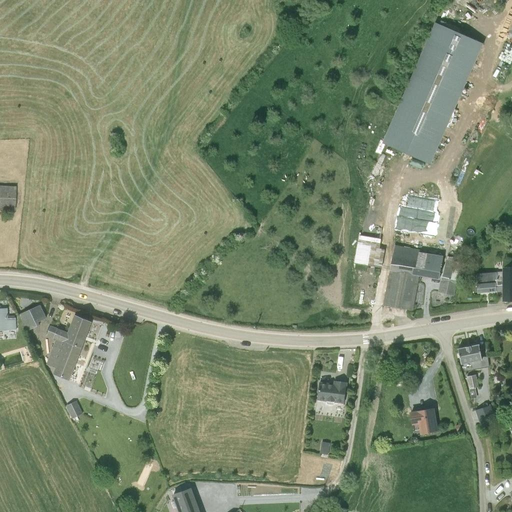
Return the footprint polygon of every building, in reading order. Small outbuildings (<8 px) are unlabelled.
[(436,21),(382,141),(430,163),(484,42),(436,21)] [(0,209),(14,210),(15,187),(0,186),(0,209)] [(436,234),(437,220),(398,219),(398,232),(436,234)] [(374,238),(383,239),(384,227),(375,226),(374,238)] [(369,245),(366,264),(377,266),(380,246),(369,245)] [(419,250),(394,246),(383,305),(411,310),(417,277),(438,280),(443,257),(418,252),(419,250)] [(442,277),(438,293),(452,297),(456,280),(463,281),(466,265),(445,260),(442,277)] [(477,293),(503,292),(503,303),(511,302),(511,267),(502,268),(502,272),(476,274),(477,293)] [(40,305),(19,315),(27,331),(39,325),(38,322),(46,318),(40,305)] [(8,308),(0,308),(0,330),(16,330),(16,318),(9,318),(8,308)] [(69,381),(91,321),(75,315),(68,332),(50,326),(46,336),(56,339),(46,365),(55,368),(53,375),(69,381)] [(478,345),(458,349),(461,365),(464,364),(482,361),(478,345)] [(482,361),(464,364),(465,372),(483,368),(482,361)] [(482,405),(475,375),(467,377),(473,408),(482,405)] [(333,386),(319,383),(316,401),(343,405),(346,385),(334,383),(333,386)] [(78,399),(67,404),(73,418),(84,412),(78,399)] [(490,406),(476,411),(481,424),(495,419),(490,406)] [(418,425),(420,435),(438,432),(434,409),(409,412),(412,426),(418,425)] [(323,442),(321,453),(329,454),(331,443),(323,442)] [(198,511),(190,489),(172,496),(177,511),(198,511)]
